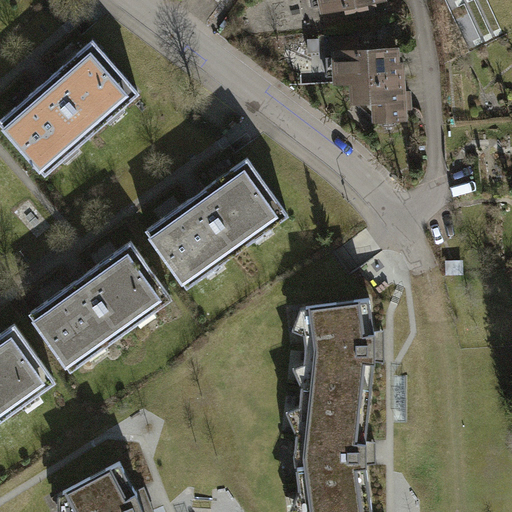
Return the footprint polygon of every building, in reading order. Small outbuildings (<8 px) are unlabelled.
[(323,4),(324,11),(345,6),(346,11),(370,6),(369,2),(377,0),(313,0),(315,6),(323,4)] [(354,40),(331,42),(332,52),(325,52),(327,70),(334,70),(334,75),(351,74),(404,70),(401,37),(378,39),(378,35),(354,37),(354,40)] [(94,40),(1,122),(47,175),(141,93),(94,40)] [(404,70),(351,74),(353,96),(373,94),(375,116),(380,115),(381,121),(399,120),(398,114),(407,113),(404,70)] [(251,156),(147,228),(187,284),(291,212),(251,156)] [(131,240),(30,312),(72,370),(172,297),(131,240)] [(467,262),(447,263),(447,279),(467,278),(467,262)] [(306,344),(301,380),(372,390),(375,338),(367,299),(301,306),(306,344)] [(18,322),(0,334),(0,421),(59,380),(18,322)] [(375,511),(369,456),(372,390),(301,380),(295,454),(303,511),(375,511)] [(65,511),(148,511),(148,508),(130,450),(57,491),(65,511)]
